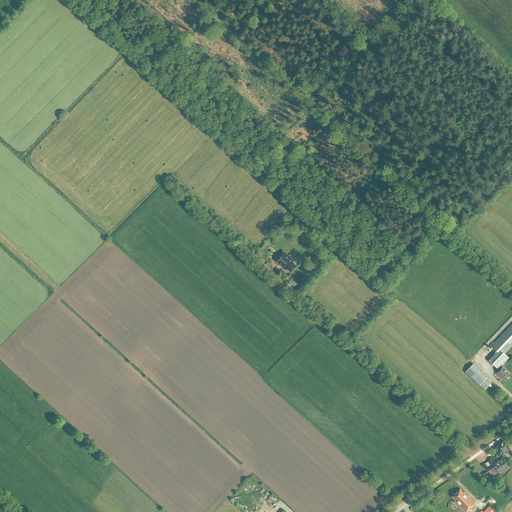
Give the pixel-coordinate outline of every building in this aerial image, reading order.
[(294,261),(283,251),(281,254),(280,254),(275,260),(286,270),(287,268),(291,272),(297,266),(293,262),(294,261)] [(511,374),(503,367),(504,366),(502,365),(509,358),(504,354),(511,345),(511,324),(491,346),(496,351),(495,352),(496,353),(489,360),(497,368),(498,368),(500,370),(496,374),(500,377),(501,376),(505,380),(511,374)] [(485,390),(491,384),(486,379),(488,377),(473,364),(466,372),(485,390)] [(511,455),(511,450),(506,441),(497,446),(501,452),(497,454),(498,455),(494,457),(490,459),(495,466),(490,469),(485,464),(482,466),(488,471),(493,479),(511,467),(502,454),(505,452),(507,454),(509,453),(511,456),(511,455)] [(464,493),(460,488),(452,497),(456,501),(455,502),(465,511),(466,511),(473,506),(472,506),(475,503),(465,492),(464,493)]
